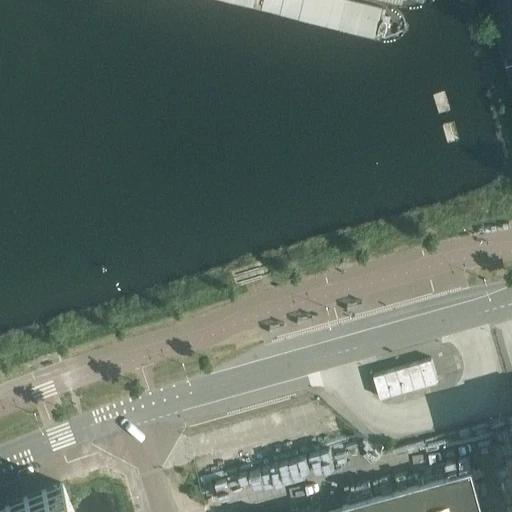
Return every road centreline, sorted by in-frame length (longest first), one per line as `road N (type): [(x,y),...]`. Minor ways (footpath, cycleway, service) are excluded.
road 1 (unclassified): [(332,354),(131,411)]
road 2 (residential): [(511,303),(332,354)]
road 3 (unclassified): [(131,411),(0,461)]
